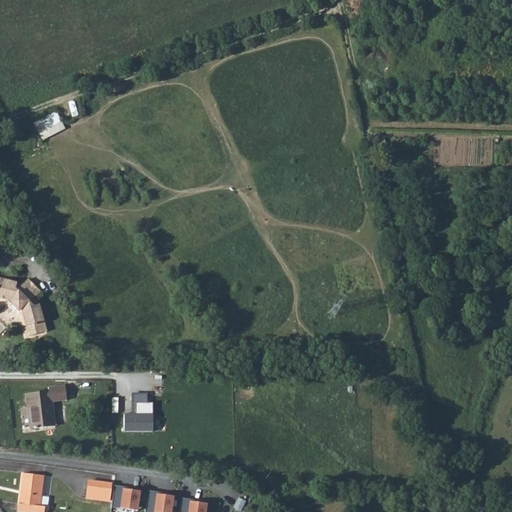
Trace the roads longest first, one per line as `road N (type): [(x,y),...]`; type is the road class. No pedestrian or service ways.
road 1 (track): [(0,125),(337,0)]
road 2 (track): [(338,5),(391,233)]
road 3 (unclassified): [(0,455),(208,482)]
